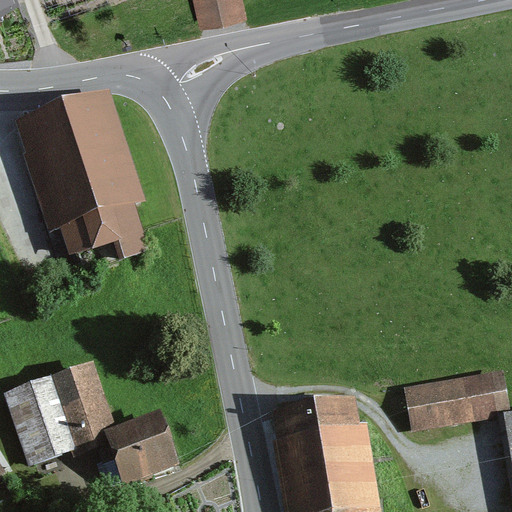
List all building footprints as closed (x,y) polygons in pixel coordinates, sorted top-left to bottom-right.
[(14,0),(0,0),(0,15),(18,8),(14,0)] [(236,0),(193,0),(200,27),(241,17),(236,0)] [(95,104),(16,132),(56,243),(86,232),(100,271),(135,259),(122,223),(136,218),(95,104)] [(83,372),(7,400),(31,463),(88,442),(106,491),(161,471),(143,421),(106,435),(83,372)] [(504,373),(404,390),(412,434),(498,418),(511,416),(504,373)] [(356,402),(272,415),(277,444),(273,445),(283,511),(381,511),(368,428),(361,429),(356,402)] [(511,416),(498,418),(511,499),(511,416)]
